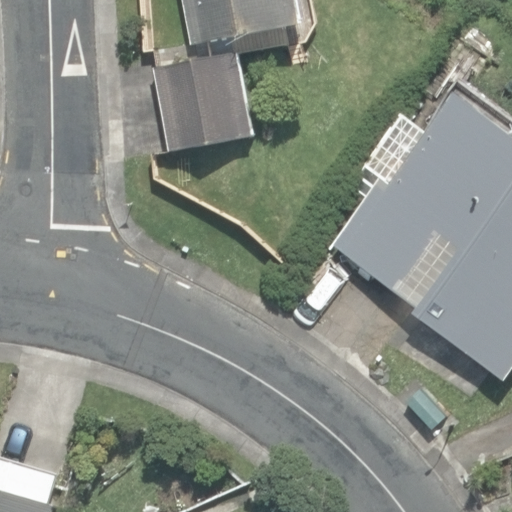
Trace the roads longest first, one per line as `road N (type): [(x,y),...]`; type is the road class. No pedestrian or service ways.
road 1 (residential): [(37,296),(149,331),(262,393),(351,454),(397,511)]
road 2 (residential): [(52,0),(52,170),(37,296)]
